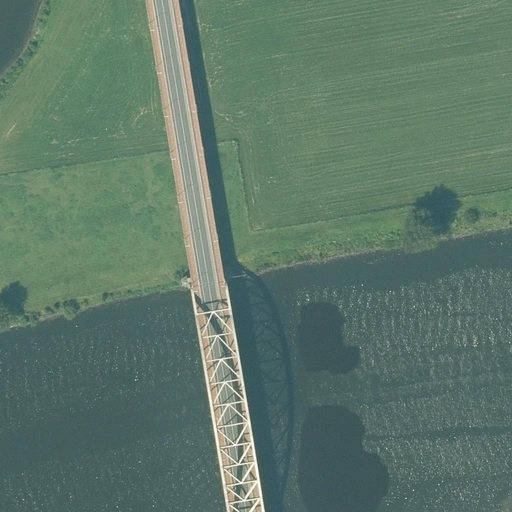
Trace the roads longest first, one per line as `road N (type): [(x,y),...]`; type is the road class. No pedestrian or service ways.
road 1 (secondary): [(244,511),(160,0)]
road 2 (track): [(230,240),(511,197)]
